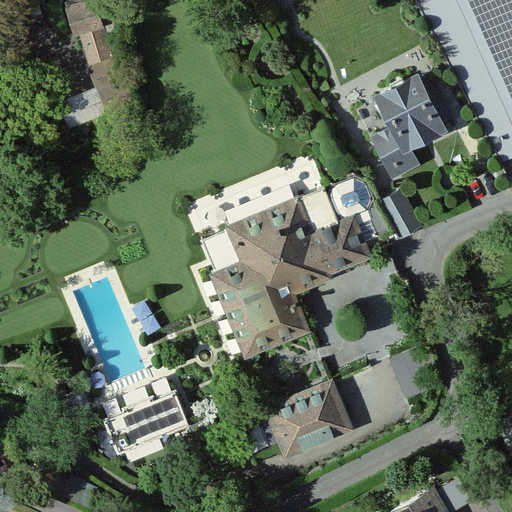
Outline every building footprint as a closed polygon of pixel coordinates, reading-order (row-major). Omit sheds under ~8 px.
[(68,0),(69,1),(66,2),(73,30),(80,29),(88,61),(114,52),(105,31),(101,23),(99,17),(93,0),(68,0)] [(511,172),(511,0),(418,0),(510,172),(511,172)] [(113,12),(99,17),(101,23),(105,31),(118,26),(113,12)] [(115,54),(89,66),(107,109),(133,98),(115,54)] [(446,125),(418,69),(375,91),(392,124),(372,134),(393,174),(418,161),(409,144),(446,125)] [(338,220),(324,187),(202,237),(216,271),(213,272),(246,352),(308,327),(292,289),(329,274),(327,270),(369,253),(353,214),(338,220)] [(421,225),(401,189),(382,199),(402,235),(421,225)] [(413,349),(393,358),(395,362),(408,395),(441,382),(430,349),(415,355),(413,349)] [(333,389),(329,379),(261,407),(281,455),(349,427),(333,389)] [(191,422),(176,386),(104,416),(119,451),(191,422)] [(86,389),(62,398),(74,428),(98,418),(86,389)] [(511,405),(500,412),(511,435),(511,405)] [(0,452),(11,448),(0,424),(0,452)] [(446,511),(431,484),(384,511),(446,511)]
